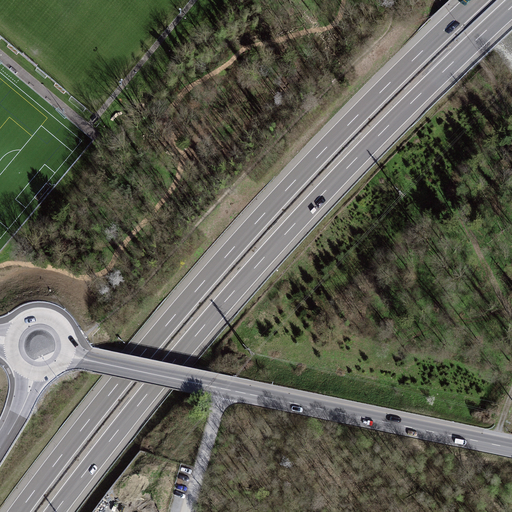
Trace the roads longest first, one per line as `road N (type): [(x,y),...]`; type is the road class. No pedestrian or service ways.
road 1 (motorway): [(476,0),(241,237),(18,511)]
road 2 (motorway): [(55,511),(257,265),(511,7)]
road 3 (secondary): [(511,448),(66,356)]
road 4 (track): [(222,388),(187,511)]
